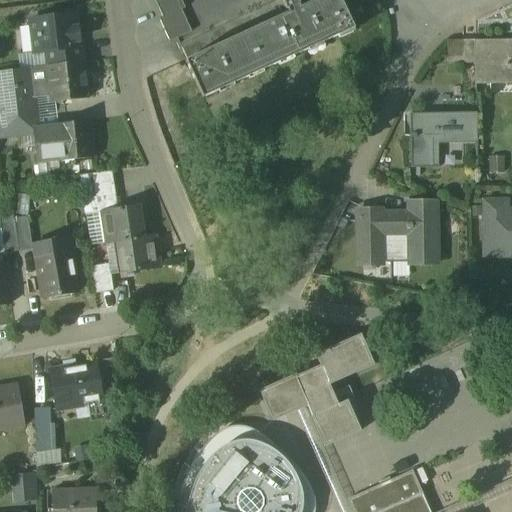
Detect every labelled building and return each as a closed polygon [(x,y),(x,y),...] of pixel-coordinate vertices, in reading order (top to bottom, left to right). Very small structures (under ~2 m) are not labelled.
[(153,0),(163,19),(158,21),(170,45),(191,34),(180,13),(185,11),(179,0),(153,0)] [(273,28),(205,59),(203,55),(185,63),(203,101),(353,31),(339,0),(321,0),(319,1),(321,5),(301,14),(273,28)] [(297,0),(279,0),(285,12),(287,11),(289,14),(270,22),(273,28),(301,14),(298,6),(300,5),(297,0)] [(78,8),(35,12),(39,53),(81,49),(78,8)] [(20,41),(21,53),(35,52),(34,40),(20,41)] [(475,43),(475,40),(464,41),(464,64),(476,64),(475,43)] [(464,64),(464,41),(448,41),(448,65),(464,65),(464,64)] [(511,42),(475,43),(476,64),(476,85),(511,84),(511,42)] [(83,64),(48,68),(52,104),(87,100),(83,64)] [(28,70),(0,73),(0,78),(1,79),(4,96),(31,93),(28,70)] [(476,114),(412,116),(413,169),(433,169),(433,150),(443,139),(477,138),(476,114)] [(33,118),(7,121),(9,139),(23,137),(34,136),(34,130),(35,130),(33,118)] [(7,121),(0,122),(0,138),(1,140),(9,139),(7,121)] [(89,123),(51,128),(35,130),(35,136),(34,136),(35,148),(37,165),(93,159),(89,123)] [(34,136),(23,137),(24,149),(35,148),(34,136)] [(112,173),(79,177),(85,215),(104,213),(118,211),(112,173)] [(410,214),(358,216),(359,256),(378,256),(378,235),(410,235),(410,263),(436,263),(435,201),(409,202),(410,214)] [(511,214),(506,214),(506,206),(487,206),(487,259),(511,258),(511,214)] [(118,211),(104,213),(108,245),(118,244),(142,241),(137,209),(118,211)] [(28,219),(14,221),(15,228),(18,252),(19,253),(33,251),(28,219)] [(15,228),(1,230),(4,254),(18,252),(15,228)] [(142,241),(118,244),(122,276),(159,271),(154,239),(142,241)] [(69,242),(34,247),(43,300),(77,294),(74,278),(76,278),(69,242)] [(5,266),(0,266),(0,306),(9,305),(6,281),(7,281),(5,266)] [(109,266),(96,268),(99,294),(113,292),(109,266)] [(359,338),(315,357),(319,368),(321,367),(329,386),(372,369),(359,338)] [(94,364),(51,374),(58,406),(81,401),(82,406),(102,401),(94,364)] [(295,377),(259,392),(272,421),(295,411),(306,406),(322,443),(324,447),(358,433),(345,403),(337,407),(328,387),(329,386),(321,367),(319,368),(295,379),(295,377)] [(17,389),(0,391),(0,423),(3,423),(4,425),(23,421),(17,389)] [(37,450),(56,448),(54,406),(34,408),(37,450)] [(324,447),(322,443),(306,406),(295,411),(339,511),(353,511),(348,501),(324,447)] [(36,472),(21,475),(23,501),(37,500),(36,472)] [(429,511),(412,473),(390,482),(389,478),(377,483),(379,487),(348,501),(353,511),(429,511)] [(511,480),(439,511),(471,511),(511,493),(511,480)] [(95,511),(94,492),(70,493),(70,491),(53,491),(53,511),(95,511)]
